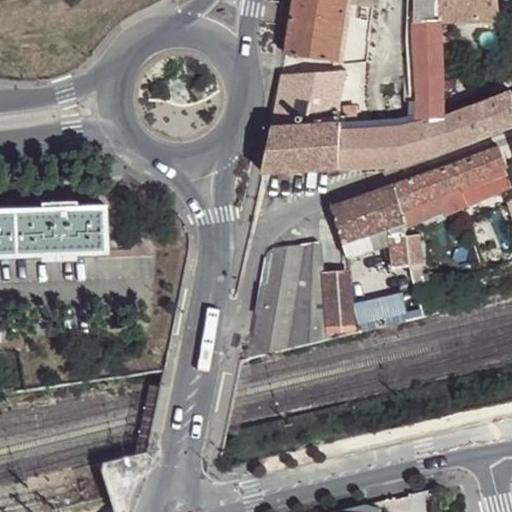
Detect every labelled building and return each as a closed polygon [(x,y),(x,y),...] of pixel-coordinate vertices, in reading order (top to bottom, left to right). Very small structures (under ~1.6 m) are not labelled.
[(348,1),(348,0),(295,0),(288,53),(338,59),(341,59),(343,47),(348,1)] [(443,22),(441,0),(416,0),(421,112),(423,123),(424,127),(449,117),(446,82),(445,63),(443,22)] [(505,20),(500,0),(441,0),(443,22),(505,20)] [(372,61),(374,42),(362,41),(362,48),(343,47),(341,59),(338,59),(339,64),(372,61)] [(457,81),(457,62),(445,63),(446,82),(457,81)] [(345,83),(348,69),(284,74),(276,125),(345,121),(345,114),(344,93),(345,83)] [(459,112),(457,81),(446,82),(449,117),(459,112)] [(511,90),(511,91),(507,92),(459,112),(449,117),(424,127),(431,156),(511,124),(511,90)] [(361,113),(361,92),(344,93),(345,114),(361,113)] [(423,123),(421,112),(405,115),(406,124),(423,123)] [(347,129),(347,121),(345,121),(276,125),(266,173),(342,169),(347,129)] [(424,127),(423,123),(406,124),(347,129),(342,169),(406,166),(431,156),(424,127)] [(511,165),(511,143),(503,147),(508,166),(511,165)] [(508,166),(503,147),(459,162),(466,185),(508,166)] [(466,185),(459,162),(397,185),(403,211),(411,207),(466,185)] [(403,211),(397,185),(334,208),(350,260),(384,248),(392,273),(397,270),(403,293),(419,288),(416,278),(410,259),(408,240),(405,220),(403,211)] [(0,254),(105,251),(104,204),(76,205),(39,206),(0,208),(0,254)] [(413,217),(411,207),(403,211),(405,220),(413,217)] [(420,256),(415,237),(408,240),(410,259),(420,256)] [(324,273),(322,244),(269,250),(253,355),(325,337),(325,331),(324,273)] [(426,275),(420,256),(410,259),(416,278),(426,275)] [(350,276),(350,272),(324,273),(325,331),(351,331),(349,311),(351,296),(350,276)] [(364,296),(365,276),(350,276),(351,296),(357,296),(364,296)] [(381,327),(379,320),(371,323),(372,329),(381,327)] [(388,511),(387,511),(383,508),(373,503),(366,503),(324,511),(323,511),(388,511)]
